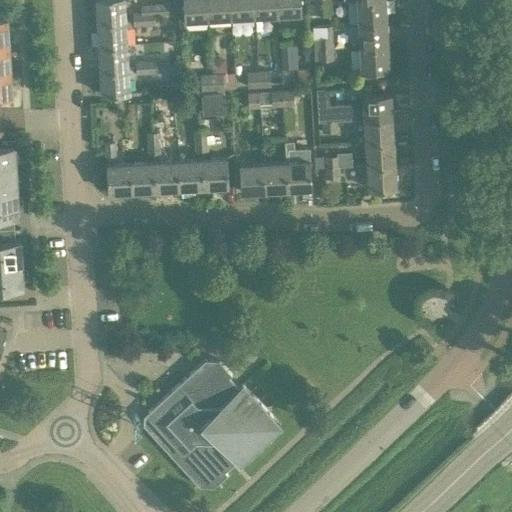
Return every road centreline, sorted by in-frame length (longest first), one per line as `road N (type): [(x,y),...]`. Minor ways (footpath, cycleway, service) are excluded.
road 1 (residential): [(418,0),(422,211),(332,220),(80,212)]
road 2 (tertiary): [(300,511),(453,365),(489,318),(509,261)]
road 3 (tertiary): [(509,261),(475,0)]
road 4 (residential): [(80,212),(88,374),(63,422)]
road 5 (secondary): [(411,511),(511,419)]
road 6 (residential): [(74,122),(66,0)]
